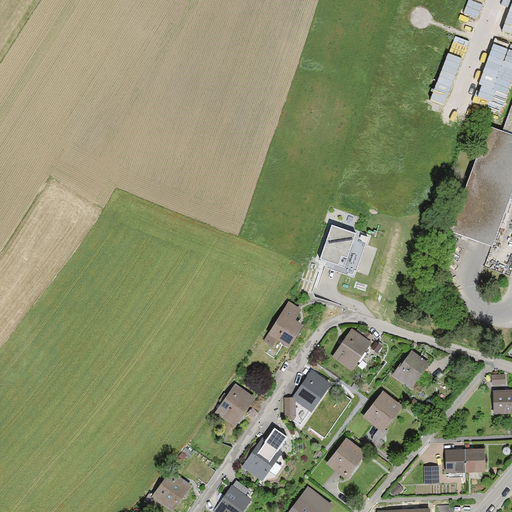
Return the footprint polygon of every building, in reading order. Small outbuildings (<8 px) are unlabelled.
[(479,16),(483,2),(476,0),(466,0),(464,12),(479,16)] [(511,32),(511,0),(503,29),(511,32)] [(465,56),(471,39),(457,34),(451,51),(465,56)] [(511,46),(494,40),(473,96),(502,107),(511,78),(511,46)] [(445,56),(433,99),(447,104),(460,61),(445,56)] [(488,125),(450,227),(501,246),(511,214),(511,133),(504,130),(488,125)] [(356,231),(331,222),(319,256),(345,265),(356,231)] [(304,309),(292,302),(274,332),(294,344),(308,323),(299,319),(304,309)] [(376,341),(354,327),(336,355),(355,370),(376,341)] [(432,366),(411,351),(396,369),(416,386),(432,366)] [(335,383),(315,369),(298,394),(317,408),(335,383)] [(259,398),(238,384),(219,411),(240,425),(259,398)] [(511,389),(494,389),(494,411),(511,410),(511,389)] [(406,405),(386,391),(368,415),(388,431),(406,405)] [(287,452),(264,437),(246,463),(269,479),(287,452)] [(370,452),(349,437),(331,461),(350,476),(370,452)] [(488,448),(448,449),(448,470),(488,469),(488,448)] [(440,464),(426,464),(427,481),(440,480),(440,464)] [(179,509),(195,483),(173,470),(156,495),(179,509)] [(253,487),(239,478),(219,508),(223,511),(246,511),(257,497),(249,493),(253,487)] [(324,511),(326,509),(305,494),(291,511),(324,511)]
